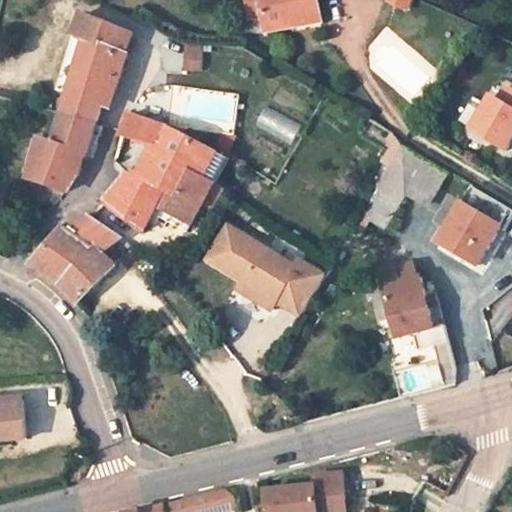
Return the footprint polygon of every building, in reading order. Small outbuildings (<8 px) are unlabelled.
[(261,0),(248,0),(251,15),(264,14),(261,0)] [(261,0),(264,14),(267,30),(295,26),(294,20),(321,14),(318,0),(261,0)] [(387,0),(386,3),(410,13),(415,0),(387,0)] [(321,14),(294,20),(295,26),(322,21),(321,14)] [(94,19),(83,15),(76,32),(87,37),(94,19)] [(134,35),(94,19),(87,37),(127,53),(134,35)] [(87,37),(76,32),(58,89),(70,93),(87,37)] [(127,53),(87,37),(70,93),(64,113),(98,124),(110,90),(116,72),(123,75),(130,54),(127,53)] [(204,43),(186,42),(186,70),(203,70),(204,43)] [(123,75),(116,72),(110,90),(117,92),(123,75)] [(473,131),(511,151),(511,87),(508,85),(499,102),(491,97),(473,131)] [(266,107),(256,126),(293,144),(302,124),(266,107)] [(42,140),(38,151),(33,170),(31,175),(69,187),(79,171),(86,152),(88,151),(98,124),(64,113),(55,141),(43,136),(42,140)] [(125,136),(154,143),(137,178),(128,174),(107,199),(144,228),(164,191),(166,189),(173,192),(186,166),(215,183),(229,158),(214,150),(188,137),(169,127),(132,115),(125,133),(125,136)] [(42,140),(35,137),(31,149),(38,151),(42,140)] [(449,172),(402,144),(363,213),(386,226),(405,193),(428,205),(449,172)] [(38,151),(31,149),(26,168),(33,170),(38,151)] [(215,183),(186,166),(173,192),(167,205),(194,219),(215,183)] [(468,199),(441,243),(482,268),(509,224),(468,199)] [(87,213),(68,224),(34,264),(60,283),(79,301),(115,265),(103,253),(122,236),(87,213)] [(303,314),(327,275),(301,259),(297,266),(229,225),(210,258),(245,279),(240,288),(273,308),(278,299),(303,314)] [(384,286),(388,298),(398,335),(399,334),(434,326),(431,314),(430,310),(422,277),(400,282),(397,269),(381,273),(384,286)] [(384,286),(374,288),(377,301),(388,298),(384,286)] [(437,338),(434,326),(399,334),(402,347),(437,338)] [(24,398),(0,400),(0,441),(28,439),(24,398)] [(266,489),(267,511),(347,511),(345,475),(317,477),(317,487),(266,489)] [(237,486),(188,498),(191,511),(217,511),(242,506),(237,486)] [(191,511),(188,498),(166,504),(167,511),(191,511)]
